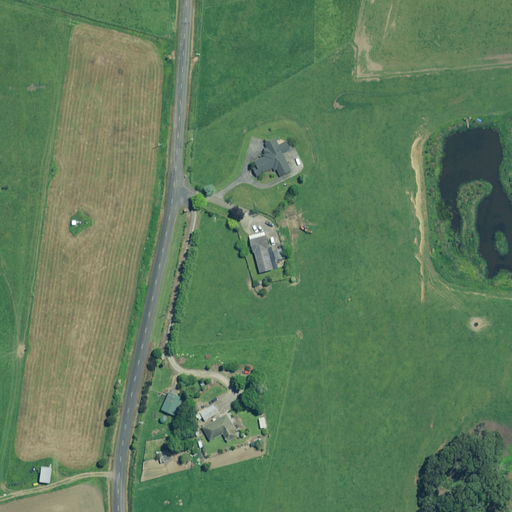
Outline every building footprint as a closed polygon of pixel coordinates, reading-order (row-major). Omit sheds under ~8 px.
[(280,146),(276,139),(266,143),(270,152),(263,156),(264,157),(255,161),(258,166),(254,168),(257,176),(273,169),(274,172),(277,170),(280,177),(291,171),(283,154),(291,151),(288,142),(280,146)] [(298,227),(296,216),(290,217),(293,228),(298,227)] [(270,248),(265,232),(249,237),(254,254),(255,254),(261,273),(279,268),(276,260),(286,257),(282,244),(270,248)] [(183,398),(176,396),(169,392),(161,410),(175,416),(183,398)] [(218,413),(213,405),(201,413),(206,421),(218,413)] [(170,417),(162,413),(159,421),(166,425),(170,417)] [(238,436),(226,414),(216,419),(216,420),(203,428),(211,441),(224,434),(228,442),(238,436)] [(170,460),(167,451),(159,453),(162,462),(170,460)] [(52,468),(42,467),(41,482),(50,483),(52,468)]
